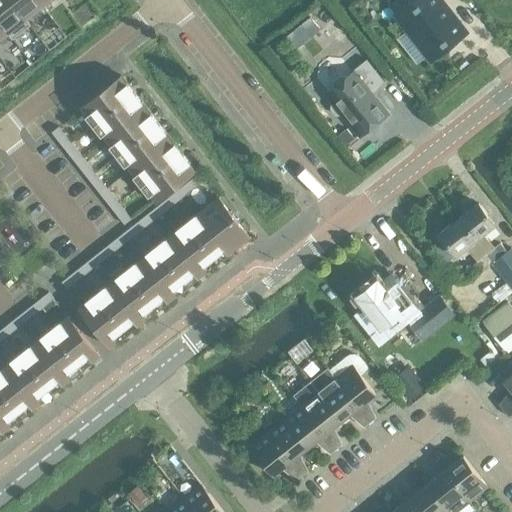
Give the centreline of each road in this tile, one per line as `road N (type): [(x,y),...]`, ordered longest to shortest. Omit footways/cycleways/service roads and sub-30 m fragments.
road 1 (residential): [(342,222),(168,3)]
road 2 (residential): [(511,451),(476,406),(458,403),(315,511)]
road 3 (tertiary): [(154,373),(342,222)]
road 4 (tertiary): [(342,222),(511,88)]
road 5 (residential): [(168,3),(0,136)]
road 6 (tertiary): [(0,495),(154,373)]
road 7 (residential): [(259,511),(154,373)]
